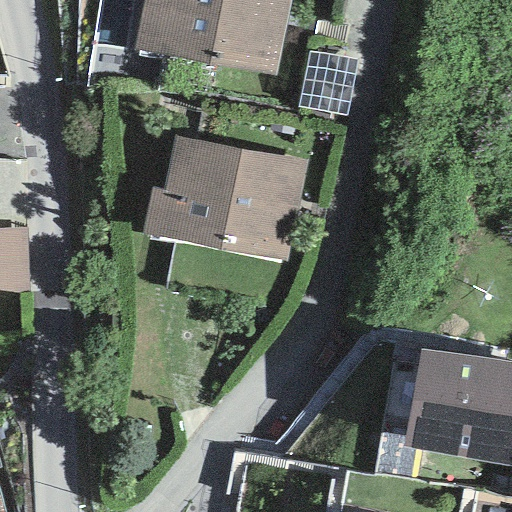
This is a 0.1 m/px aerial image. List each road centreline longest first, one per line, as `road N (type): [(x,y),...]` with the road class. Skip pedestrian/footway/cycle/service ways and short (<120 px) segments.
road 1 (residential): [(382,0),(319,304),(305,333),(158,511)]
road 2 (tertiary): [(57,511),(47,101),(13,0)]
